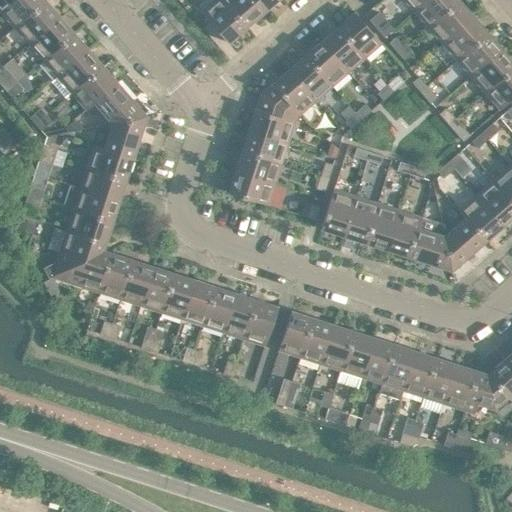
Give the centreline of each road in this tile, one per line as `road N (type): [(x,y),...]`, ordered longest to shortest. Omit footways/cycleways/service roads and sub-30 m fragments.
road 1 (residential): [(511,304),(485,327),(178,222),(199,103)]
road 2 (secondary): [(244,511),(0,438)]
road 3 (residential): [(199,103),(323,0)]
road 4 (secondary): [(0,445),(137,511)]
road 5 (residential): [(199,103),(102,0)]
